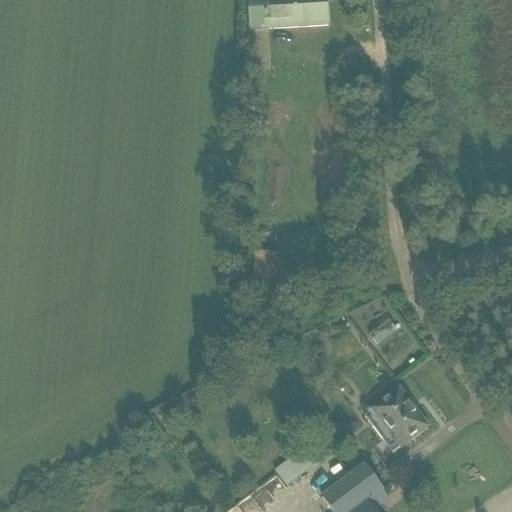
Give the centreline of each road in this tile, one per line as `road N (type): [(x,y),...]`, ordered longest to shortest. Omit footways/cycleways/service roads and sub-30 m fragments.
road 1 (unclassified): [(409,285),(393,216),(378,0)]
road 2 (unclassified): [(511,442),(433,338),(409,285)]
